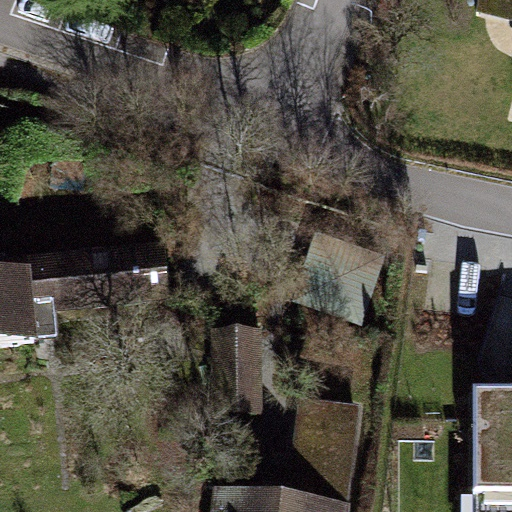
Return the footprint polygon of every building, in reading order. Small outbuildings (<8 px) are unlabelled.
[(511,0),(476,0),(473,15),(511,23),(511,108),(511,113),(511,0)] [(23,269),(0,271),(0,352),(28,349),(24,306),(160,293),(156,246),(22,258),(23,269)] [(203,315),(204,420),(252,419),(252,315),(203,315)] [(511,511),(511,397),(475,398),(475,511),(511,511)] [(262,492),(211,485),(207,511),(346,511),(359,411),(294,404),(286,473),(265,470),(262,492)]
